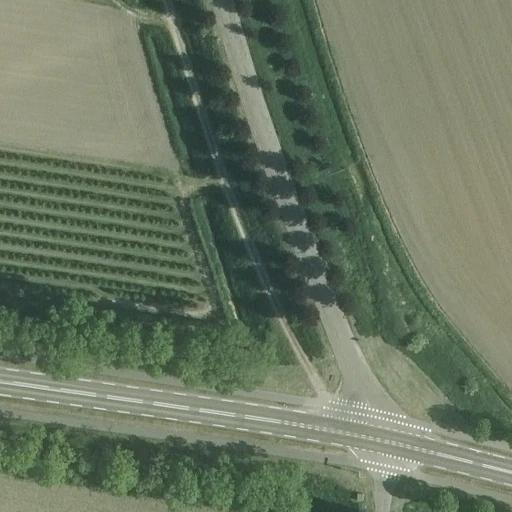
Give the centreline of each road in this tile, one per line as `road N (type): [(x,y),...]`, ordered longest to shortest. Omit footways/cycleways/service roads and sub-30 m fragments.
road 1 (track): [(372,416),(323,396),(266,288),(227,196),(166,0)]
road 2 (tertiary): [(377,440),(278,179),(221,0)]
road 3 (primary): [(377,440),(0,382)]
road 4 (primary): [(511,475),(377,440)]
